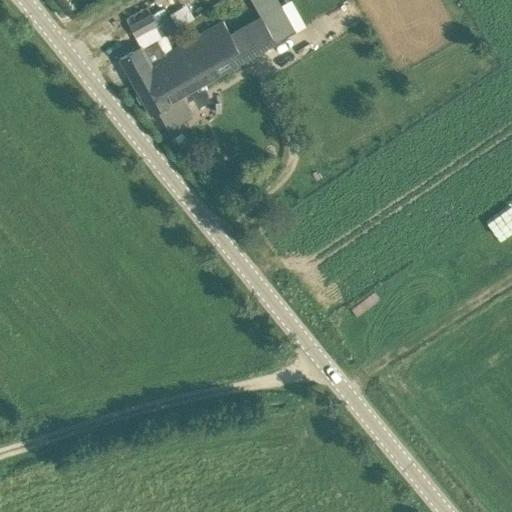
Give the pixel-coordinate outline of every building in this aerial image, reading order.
[(185,3),(169,12),(175,23),(191,14),(185,3)] [(161,66),(133,82),(151,113),(158,109),(169,129),(192,116),(181,95),(276,41),(296,30),(282,4),(261,16),(230,33),(223,20),(174,49),(181,62),(164,72),(161,66)] [(146,5),(125,17),(141,45),(142,45),(143,46),(157,38),(165,53),(173,49),(165,34),(159,24),(157,25),(151,14),(146,5)] [(141,45),(120,57),(133,82),(161,66),(164,72),(181,62),(174,49),(173,49),(165,53),(157,38),(143,46),(142,45),(141,45)] [(189,142),(182,132),(175,137),(181,147),(189,142)]
